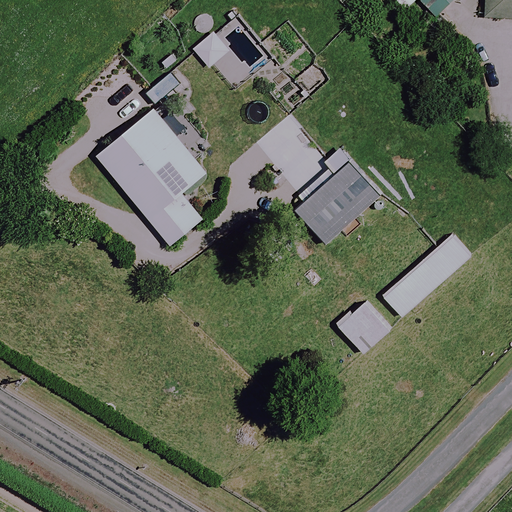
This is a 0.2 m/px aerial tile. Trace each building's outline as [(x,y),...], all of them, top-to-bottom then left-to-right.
[(458,0),(423,0),(441,17),(458,0)] [(511,0),(489,0),(489,17),(511,17),(511,0)] [(203,10),(192,20),(212,42),(223,32),(203,10)] [(183,84),(173,72),(148,92),(158,104),(183,84)] [(324,86),(314,73),(301,84),(311,97),(324,86)] [(211,173),(157,108),(100,155),(175,245),(207,218),(186,193),(211,173)] [(385,194),(343,147),(327,161),(337,173),(298,208),(329,243),(385,194)] [(475,256),(456,234),(386,296),(405,318),(475,256)] [(394,330),(368,300),(341,323),(366,353),(394,330)]
